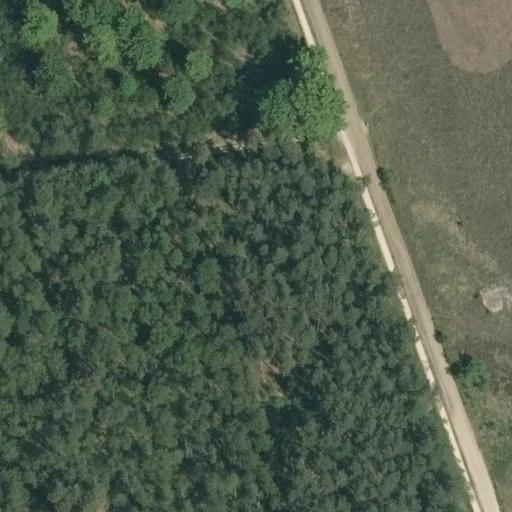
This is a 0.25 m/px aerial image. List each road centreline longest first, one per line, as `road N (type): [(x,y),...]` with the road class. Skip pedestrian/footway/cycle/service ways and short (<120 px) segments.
road 1 (track): [(495,511),(360,130)]
road 2 (track): [(360,130),(314,0)]
